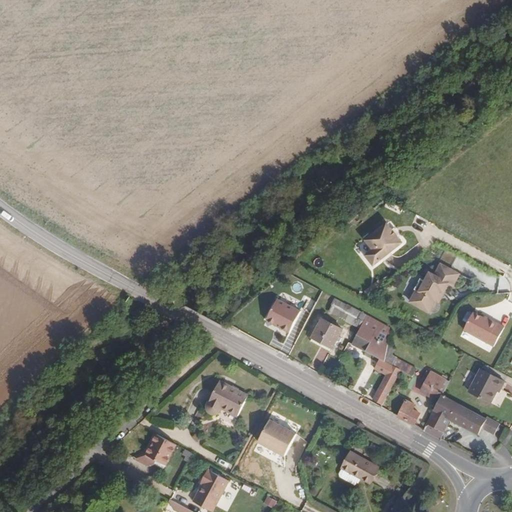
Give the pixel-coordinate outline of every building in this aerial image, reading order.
[(374,250),(366,256),(374,265),(403,243),(388,223),(366,241),(374,250)] [(459,274),(441,264),(435,275),(430,273),(419,292),(417,290),(411,301),(430,312),(437,300),(440,302),(449,284),(453,286),(459,274)] [(360,326),(366,314),(336,298),(330,310),(360,326)] [(287,331),(297,312),(274,300),(265,316),(279,324),(278,326),(287,331)] [(473,310),(463,327),(492,344),(503,325),(489,317),(488,318),(483,315),(473,310)] [(387,340),(389,328),(388,328),(387,327),(387,326),(387,325),(366,314),(360,326),(362,327),(354,342),(380,358),(383,360),(387,340)] [(279,324),(265,316),(264,318),(278,326),(279,324)] [(340,333),(343,328),(322,317),(312,334),(334,346),(336,342),(338,343),(342,334),(340,333)] [(334,346),(312,334),(309,341),(330,352),(334,346)] [(391,353),(395,344),(387,340),(383,360),(386,362),(391,353)] [(411,375),(416,366),(391,353),(386,362),(387,362),(391,364),(399,368),(396,373),(401,376),(403,371),(411,375)] [(380,358),(375,369),(386,375),(391,364),(387,362),(386,362),(383,360),(380,358)] [(396,373),(399,368),(391,364),(375,396),(382,400),(396,373)] [(488,402),(496,386),(501,388),(505,380),(479,367),(467,391),(488,402)] [(441,391),(448,379),(428,369),(418,388),(437,399),(441,391)] [(239,418),(249,397),(220,383),(210,403),(208,405),(208,407),(208,408),(208,410),(209,412),(210,413),(211,414),(213,414),(215,414),(217,414),(219,413),(220,411),(222,408),(239,418)] [(437,399),(421,429),(439,439),(450,419),(479,435),(482,429),(494,435),(501,423),(441,391),(437,399)] [(409,407),(411,402),(403,398),(395,414),(411,423),(417,411),(409,407)] [(297,430),(271,417),(259,442),(285,455),(297,430)] [(166,467),(179,446),(159,435),(148,455),(147,456),(157,461),(166,467)] [(382,467),(353,453),(344,469),(374,483),(382,467)] [(147,456),(148,455),(134,459),(147,466),(149,466),(151,466),(155,464),(157,461),(147,456)] [(212,511),(214,511),(231,482),(209,470),(204,480),(206,481),(194,502),(212,511)] [(173,498),(169,505),(180,511),(194,511),(195,511),(173,498)]
